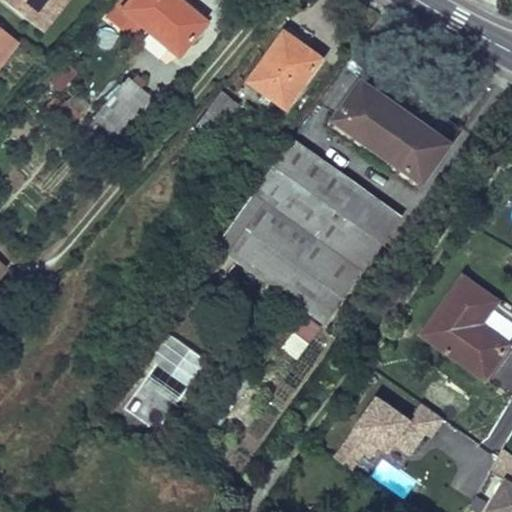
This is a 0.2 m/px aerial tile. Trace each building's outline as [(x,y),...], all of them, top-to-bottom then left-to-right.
[(2,0),(44,31),(67,0),(2,0)] [(176,0),(121,0),(106,18),(119,29),(130,17),(139,25),(176,55),(201,26),(185,12),(181,17),(170,8),(176,0)] [(203,23),(176,0),(170,8),(181,17),(185,12),(201,26),(203,23)] [(139,25),(130,17),(119,29),(129,37),(139,25)] [(0,61),(16,41),(0,28),(0,61)] [(285,32),(281,38),(302,53),(307,47),(285,32)] [(274,99),(287,108),(322,58),(307,47),(302,53),(281,38),(250,81),(266,93),(261,100),(269,106),(274,99)] [(140,129),(160,106),(127,78),(107,101),(140,129)] [(380,150),(407,112),(363,81),(336,119),(358,135),(380,150)] [(204,116),(220,129),(236,110),(220,97),(204,116)] [(79,114),(65,101),(54,112),(68,125),(79,114)] [(126,146),(140,129),(107,101),(93,118),(126,146)] [(452,144),(407,112),(380,150),(402,166),(424,182),(452,144)] [(214,137),(220,129),(204,116),(198,124),(214,137)] [(351,144),(358,135),(336,119),(329,129),(351,144)] [(357,183),(293,137),(215,246),(279,292),(357,183)] [(424,182),(402,166),(395,176),(417,192),(424,182)] [(382,242),(347,217),(366,189),(357,183),(279,292),(324,324),(382,242)] [(401,214),(366,189),(347,217),(382,242),(401,214)] [(464,275),(423,333),(487,379),(511,344),(483,323),(499,300),(464,275)] [(304,313),(282,345),(299,357),(322,324),(304,313)] [(252,379),(245,374),(233,389),(241,394),(252,379)] [(435,385),(431,395),(456,406),(461,396),(435,385)] [(335,457),(369,479),(397,442),(418,450),(444,423),(421,404),(408,419),(376,398),(335,457)] [(229,411),(221,406),(210,421),(217,427),(229,411)] [(449,486),(472,499),(497,455),(465,437),(452,460),(461,464),(449,486)] [(511,511),(511,470),(485,508),(490,511),(511,511)]
